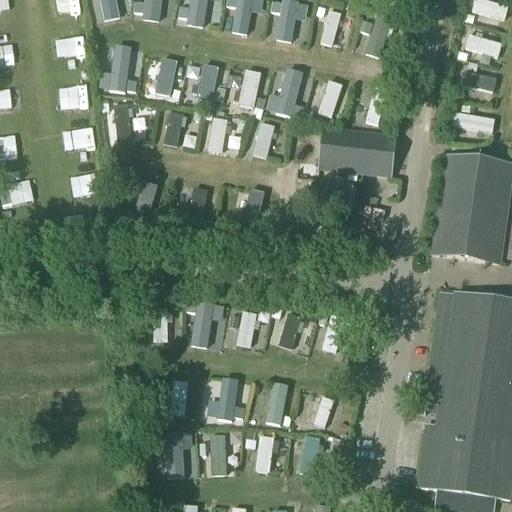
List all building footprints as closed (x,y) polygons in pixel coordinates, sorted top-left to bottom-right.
[(100,0),(105,19),(119,16),(115,0),(100,0)] [(148,0),(145,19),(158,22),(162,0),(148,0)] [(190,0),(186,28),(198,30),(202,0),(190,0)] [(476,2),(472,15),(505,24),(509,10),(476,2)] [(276,38),(288,41),(295,12),(283,9),(276,38)] [(329,14),(321,47),(333,50),(341,18),(329,14)] [(377,19),(365,58),(380,63),(392,24),(377,19)] [(469,39),(465,53),(498,62),(502,48),(469,39)] [(109,57),(108,87),(121,87),(122,57),(109,57)] [(162,61),(155,96),(170,99),(177,65),(162,61)] [(204,67),(196,102),(211,106),(219,70),(204,67)] [(246,73),(239,109),(254,112),(261,76),(246,73)] [(464,75),(461,89),(493,97),(497,83),(464,75)] [(288,79),(279,113),(292,117),(301,82),(288,79)] [(329,85),(318,117),(331,122),(342,89),(329,85)] [(375,90),(366,127),(379,130),(388,93),(375,90)] [(113,109),(118,150),(132,148),(127,107),(113,109)] [(164,148),(177,151),(183,118),(170,115),(164,148)] [(454,117),(452,131),(492,138),(495,124),(454,117)] [(208,155),(222,157),(227,124),(213,122),(208,155)] [(253,160),(266,163),(275,130),(261,127),(253,160)] [(324,133),(319,173),(390,181),(395,141),(324,133)] [(511,168),(445,160),(432,259),(499,268),(510,191),(511,190),(511,168)] [(131,221),(145,225),(157,187),(143,183),(131,221)] [(312,188),(309,208),(349,213),(352,193),(312,188)] [(185,223),(200,226),(207,193),(193,190),(185,223)] [(240,229),(255,232),(264,194),(249,191),(240,229)] [(425,433),(417,491),(510,504),(511,490),(511,305),(454,297),(454,299),(439,297),(425,403),(433,404),(431,419),(437,420),(435,434),(425,433)] [(168,318),(167,311),(153,312),(153,346),(168,346),(168,326),(173,326),(173,318),(168,318)] [(212,316),(200,315),(196,344),(208,346),(212,316)] [(257,319),(243,316),(237,349),(250,352),(257,319)] [(278,350),(291,354),(301,322),(288,317),(278,350)] [(345,323),(331,319),(322,354),(335,357),(345,323)] [(171,418),(184,420),(188,386),(174,385),(172,406),(162,405),(161,415),(171,415),(171,418)] [(265,426),(280,429),(288,389),(273,387),(265,426)] [(215,426),(227,429),(234,392),(222,390),(215,426)] [(313,429),(324,432),(334,405),(322,401),(313,429)] [(425,419),(427,409),(418,408),(416,418),(425,419)] [(232,429),(240,429),(241,421),(233,420),(232,429)] [(210,440),(211,480),(227,479),(225,439),(210,440)] [(306,439),(299,477),(314,480),(320,442),(306,439)] [(178,440),(164,443),(172,476),(186,473),(181,452),(187,450),(184,440),(178,442),(178,440)] [(260,440),(255,476),(269,477),(272,456),(277,457),(279,446),(274,445),(275,442),(260,440)]
